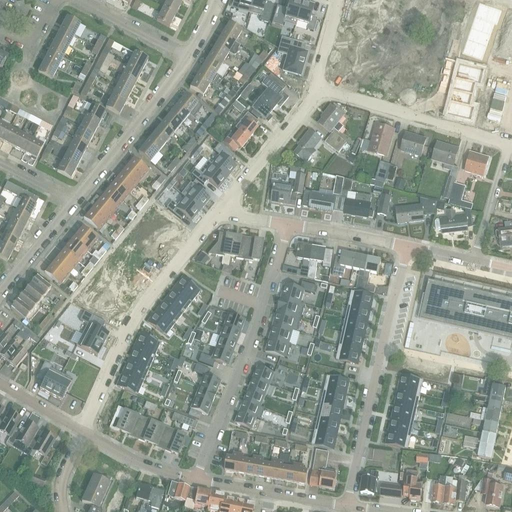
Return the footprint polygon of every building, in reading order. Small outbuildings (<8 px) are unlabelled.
[(142,0),(136,0),(133,5),(138,8),(142,0)] [(172,0),(167,0),(163,10),(175,16),(181,5),(172,0)] [(233,0),(231,9),(238,10),(250,14),(253,0),(233,0)] [(253,0),(250,14),(261,17),(259,21),(269,24),(274,6),(266,3),(266,0),(253,0)] [(277,7),(272,24),(282,27),(283,23),(295,27),(297,22),(296,22),(302,4),(289,0),(287,9),(277,7)] [(359,0),(349,44),(368,49),(379,0),(359,0)] [(431,8),(432,0),(388,0),(388,5),(431,8)] [(302,4),(296,22),(297,22),(308,25),(306,30),(313,32),(317,18),(311,17),(314,7),(302,4)] [(480,4),(475,17),(494,24),(499,10),(480,4)] [(157,21),(169,28),(175,16),(163,10),(157,21)] [(500,10),(496,22),(507,25),(510,13),(500,10)] [(475,17),(471,29),(490,35),(494,24),(475,17)] [(61,29),(74,36),(80,25),(67,18),(61,29)] [(229,23),(228,24),(222,34),(235,42),(242,31),(229,23)] [(74,36),(61,29),(55,40),(69,47),(74,36)] [(471,29),(467,40),(486,47),(490,35),(471,29)] [(235,42),(222,34),(216,45),(229,53),(233,55),(236,55),(238,51),(238,48),(240,45),(235,42)] [(282,38),(280,45),(290,48),(283,71),(300,76),(307,53),(303,52),(305,45),(282,38)] [(69,47),(55,40),(49,51),(63,58),(69,47)] [(100,49),(103,43),(98,40),(95,47),(100,49)] [(109,40),(106,47),(111,49),(114,43),(109,40)] [(467,40),(462,54),(482,60),(486,47),(467,40)] [(209,55),(223,63),(229,53),(216,45),(209,55)] [(100,49),(95,47),(91,53),(96,56),(100,49)] [(63,58),(49,51),(44,61),(57,68),(63,58)] [(0,68),(2,69),(8,57),(0,52),(0,68)] [(129,64),(142,71),(148,60),(134,52),(128,64),(129,64)] [(259,57),(264,60),(268,55),(264,52),(259,57)] [(223,63),(209,55),(203,66),(216,74),(222,78),(229,67),(223,63)] [(101,56),(98,62),(103,65),(106,58),(101,56)] [(254,63),(259,66),(264,60),(259,57),(254,63)] [(109,68),(115,70),(118,62),(112,59),(109,68)] [(38,72),(51,79),(57,68),(44,61),(38,72)] [(98,62),(94,69),(99,71),(103,65),(98,62)] [(84,69),(89,71),(92,65),(87,63),(84,69)] [(129,64),(123,75),(137,82),(142,71),(129,64)] [(459,65),(456,79),(476,84),(480,85),(484,71),(459,65)] [(216,74),(203,66),(197,77),(210,85),(216,74)] [(80,75),(85,78),(89,71),(84,69),(80,75)] [(248,71),(244,76),(248,80),(252,75),(248,71)] [(261,90),(256,96),(258,98),(273,110),(277,106),(280,108),(282,106),(284,103),(289,98),(281,91),(285,87),(280,83),(275,79),(268,73),(261,82),(267,87),(263,92),(261,90)] [(123,75),(117,86),(131,93),(137,82),(123,75)] [(248,80),(244,76),(238,82),(243,86),(248,80)] [(210,85),(197,77),(190,87),(203,95),(210,85)] [(90,78),(86,84),(91,87),(94,81),(90,78)] [(504,91),(507,80),(498,78),(496,89),(504,91)] [(456,79),(453,91),(473,96),(476,84),(456,79)] [(219,81),(214,90),(218,93),(224,84),(219,81)] [(86,84),(83,91),(88,93),(91,87),(86,84)] [(250,84),(245,91),(250,95),(255,88),(250,84)] [(75,85),(72,91),(77,94),(80,87),(75,85)] [(131,93),(117,86),(111,97),(125,104),(131,93)] [(232,90),(228,95),(232,99),(236,94),(232,90)] [(245,91),(241,96),(246,100),(250,95),(245,91)] [(453,91),(450,102),(470,107),(473,96),(453,91)] [(186,95),(178,105),(189,114),(198,105),(197,105),(186,96),(186,95)] [(232,99),(228,95),(223,102),(227,105),(232,99)] [(73,110),(78,99),(73,97),(68,108),(73,110)] [(111,97),(106,109),(114,113),(119,116),(125,104),(111,97)] [(268,117),(273,110),(258,98),(250,107),(265,120),(266,120),(269,122),(271,119),(268,117)] [(245,109),(236,101),(232,106),(242,113),(245,109)] [(450,102),(447,116),(467,121),(472,123),(475,108),(470,107),(450,102)] [(178,105),(170,114),(182,124),(189,114),(178,105)] [(86,117),(100,124),(102,120),(103,120),(106,115),(104,114),(105,113),(92,106),(88,113),(83,110),(81,115),(86,117)] [(330,133),(334,128),(339,133),(344,126),(339,122),(344,116),(331,106),(326,113),(327,114),(319,124),(330,133)] [(17,116),(19,110),(12,107),(9,112),(17,116)] [(69,117),(73,110),(68,108),(64,114),(69,117)] [(24,119),(27,114),(19,110),(17,116),(24,119)] [(243,125),(239,131),(249,139),(258,129),(255,126),(258,122),(248,113),(240,122),(243,125)] [(182,124),(170,114),(162,124),(174,133),(182,124)] [(203,125),(206,121),(198,114),(195,119),(203,125)] [(207,120),(203,126),(207,129),(212,124),(216,118),(212,115),(207,120)] [(86,117),(80,128),(94,135),(100,124),(86,117)] [(31,123),(39,127),(41,122),(34,118),(31,123)] [(41,122),(39,127),(46,131),(49,126),(41,122)] [(0,123),(0,140),(3,142),(10,129),(0,123)] [(64,126),(60,123),(56,130),(61,132),(64,126)] [(154,133),(166,143),(174,133),(162,124),(154,133)] [(203,126),(198,131),(202,135),(207,129),(203,126)] [(386,158),(392,139),(389,138),(392,130),(377,126),(371,144),(376,146),(374,154),(386,158)] [(75,139),(88,146),(94,135),(80,128),(75,139)] [(21,134),(10,129),(3,142),(14,147),(21,134)] [(58,139),(61,132),(56,130),(53,136),(58,139)] [(249,139),(239,131),(234,137),(230,134),(223,142),(234,151),(237,147),(240,150),(249,139)] [(309,154),(321,139),(311,131),(301,143),(303,144),(295,154),(306,163),(312,156),(309,154)] [(333,132),(328,139),(342,149),(347,143),(333,132)] [(166,143),(154,133),(147,143),(158,152),(166,143)] [(14,147),(25,153),(32,140),(21,134),(14,147)] [(213,140),(218,145),(223,139),(218,134),(213,140)] [(421,157),(426,140),(425,140),(425,141),(414,138),(415,137),(406,134),(401,151),(421,157)] [(32,140),(25,153),(36,160),(43,146),(46,142),(41,139),(39,144),(32,140)] [(75,139),(69,150),(82,157),(88,146),(75,139)] [(196,143),(192,139),(188,144),(192,148),(196,143)] [(342,149),(328,139),(325,143),(338,154),(342,149)] [(158,152),(147,143),(139,153),(150,162),(158,152)] [(453,167),(458,150),(437,143),(432,160),(445,164),(443,169),(451,171),(452,167),(453,167)] [(192,148),(188,144),(182,151),(187,154),(192,148)] [(53,148),(48,145),(45,151),(50,154),(53,148)] [(212,165),(211,165),(227,178),(237,167),(230,162),(234,157),(227,152),(219,145),(213,151),(219,156),(212,165)] [(63,161),(77,168),(82,157),(69,150),(63,161)] [(46,161),(50,154),(45,151),(41,158),(46,161)] [(470,153),(464,172),(483,178),(489,159),(470,153)] [(176,158),(172,163),(176,167),(180,162),(176,158)] [(147,171),(141,166),(133,159),(127,167),(135,173),(129,180),(135,185),(147,171)] [(71,180),(77,168),(63,161),(57,173),(71,180)] [(195,170),(191,175),(204,185),(207,181),(218,190),(227,178),(211,165),(212,165),(208,162),(199,173),(195,170)] [(381,162),(375,180),(376,180),(385,183),(386,180),(390,166),(391,165),(381,162)] [(167,170),(171,173),(176,167),(172,163),(167,170)] [(397,168),(390,166),(386,180),(393,183),(397,168)] [(113,176),(111,178),(129,193),(135,185),(129,180),(135,173),(127,167),(117,180),(113,176)] [(293,187),(275,184),(272,202),(295,206),(296,199),(297,194),(302,195),(305,176),(297,175),(295,190),(292,190),(293,187)] [(161,177),(156,182),(152,188),(156,191),(165,180),(161,177)] [(333,196),(341,197),(344,179),(336,177),(333,196)] [(112,185),(109,189),(123,200),(129,193),(111,178),(109,181),(112,185)] [(454,183),(455,180),(449,178),(443,198),(450,200),(454,183)] [(344,179),(341,197),(347,198),(348,192),(350,193),(352,181),(344,179)] [(406,181),(397,179),(394,188),(403,190),(406,181)] [(376,180),(374,187),(383,189),(385,183),(376,180)] [(22,200),(16,211),(30,218),(36,206),(35,206),(39,199),(7,183),(3,190),(22,200)] [(181,194),(181,195),(185,198),(185,197),(201,210),(210,199),(190,183),(181,194)] [(450,200),(448,204),(471,210),(473,204),(461,201),(466,187),(454,183),(450,200)] [(111,215),(123,200),(109,189),(103,196),(110,202),(104,210),(111,215)] [(332,212),(335,199),(312,195),(312,193),(305,191),(302,207),(309,208),(332,212)] [(347,200),(344,214),(368,218),(373,219),(374,212),(369,211),(371,197),(356,194),(350,193),(348,192),(347,198),(347,200)] [(88,206),(87,208),(105,222),(111,215),(104,210),(110,202),(103,196),(92,209),(88,206)] [(386,217),(390,197),(389,197),(382,196),(377,215),(386,217)] [(148,201),(144,197),(140,202),(144,205),(148,201)] [(172,202),(166,208),(181,221),(185,216),(192,222),(201,210),(185,197),(185,198),(177,207),(172,202)] [(438,203),(421,199),(422,206),(419,206),(399,209),(396,209),(398,224),(424,221),(423,216),(435,215),(438,203)] [(144,205),(140,202),(135,208),(140,211),(144,205)] [(152,202),(147,209),(150,211),(155,205),(152,202)] [(8,210),(14,213),(18,206),(12,203),(8,210)] [(98,231),(105,222),(87,208),(84,211),(88,214),(84,220),(98,231)] [(473,227),(471,211),(465,210),(466,216),(455,218),(454,212),(447,213),(448,218),(440,219),(441,220),(436,221),(435,223),(436,231),(438,232),(441,232),(442,234),(468,231),(467,227),(473,227)] [(11,222),(25,229),(30,218),(16,211),(11,222)] [(136,216),(136,215),(132,212),(127,217),(132,221),(136,216)] [(138,220),(141,222),(147,216),(144,213),(138,220)] [(168,215),(161,224),(175,236),(182,227),(168,215)] [(141,222),(138,220),(133,226),(136,229),(141,222)] [(11,222),(5,233),(19,240),(25,229),(11,222)] [(497,238),(498,239),(499,239),(500,248),(511,246),(511,222),(505,224),(506,229),(498,230),(498,231),(497,232),(496,233),(497,238)] [(161,224),(154,232),(168,244),(175,236),(161,224)] [(124,230),(120,227),(116,231),(120,235),(124,230)] [(78,249),(84,254),(96,239),(82,228),(76,235),(84,241),(78,249)] [(124,237),(128,239),(133,233),(130,230),(124,237)] [(120,235),(116,231),(111,238),(115,241),(120,235)] [(154,232),(147,241),(161,253),(168,244),(154,232)] [(19,240),(5,233),(0,242),(0,243),(13,251),(19,240)] [(230,257),(233,237),(228,237),(228,235),(221,233),(221,234),(219,234),(217,243),(208,255),(220,257),(225,258),(225,256),(230,257)] [(262,256),(270,257),(272,235),(264,234),(262,256)] [(84,241),(76,235),(64,250),(78,262),(84,254),(78,249),(84,241)] [(239,238),(233,237),(230,257),(236,258),(235,260),(240,260),(244,261),(244,260),(248,238),(246,238),(239,236),(239,238)] [(128,239),(124,237),(119,243),(122,246),(128,239)] [(250,238),(248,238),(244,260),(244,261),(249,261),(249,262),(253,263),(253,261),(259,262),(262,242),(257,241),(257,239),(250,238)] [(147,241),(140,249),(155,261),(161,253),(147,241)] [(0,258),(7,262),(13,251),(0,243),(0,258)] [(99,261),(102,258),(110,248),(105,245),(97,254),(95,252),(92,255),(99,261)] [(299,246),(297,260),(304,261),(303,267),(302,266),(301,271),(298,271),(297,276),(307,279),(312,248),(299,246)] [(111,254),(114,256),(119,250),(116,247),(111,254)] [(312,248),(307,279),(315,281),(315,276),(317,269),(316,269),(316,263),(323,264),(323,268),(329,269),(331,257),(325,256),(326,250),(312,248)] [(140,249),(133,258),(148,270),(155,261),(140,249)] [(78,262),(64,250),(52,265),(59,271),(65,264),(72,269),(78,262)] [(209,259),(202,253),(195,261),(204,265),(209,259)] [(345,268),(353,270),(356,256),(343,253),(342,259),(336,258),(332,276),(343,278),(345,268)] [(114,256),(111,254),(105,260),(108,263),(114,256)] [(356,290),(361,291),(364,278),(365,272),(368,258),(356,256),(353,270),(360,271),(356,290)] [(133,258),(126,267),(141,278),(148,270),(133,258)] [(368,258),(365,272),(364,278),(361,291),(374,294),(375,287),(368,286),(370,273),(378,275),(381,261),(368,258)] [(90,272),(94,267),(90,263),(86,268),(90,272)] [(59,271),(52,265),(45,274),(59,285),(72,269),(65,264),(59,271)] [(392,265),(386,264),(384,276),(390,277),(392,265)] [(126,267),(119,275),(134,287),(141,278),(126,267)] [(90,272),(86,268),(81,274),(85,278),(90,272)] [(30,285),(44,297),(51,289),(34,275),(32,278),(35,280),(30,285)] [(177,286),(174,290),(192,303),(200,292),(183,278),(177,286)] [(511,300),(429,281),(420,320),(511,341),(511,300)] [(38,305),(44,297),(30,285),(28,283),(25,286),(28,288),(24,293),(38,305)] [(315,295),(317,287),(303,283),(301,289),(285,285),(281,299),(301,304),(304,292),(311,294),(315,295)] [(69,289),(73,293),(78,287),(73,284),(69,289)] [(174,290),(165,301),(183,314),(192,303),(174,290)] [(32,313),(38,305),(24,293),(21,291),(19,293),(22,296),(18,301),(17,301),(32,313)] [(352,292),(348,306),(370,311),(373,297),(352,292)] [(25,321),(32,313),(17,301),(18,301),(15,299),(12,301),(15,304),(11,309),(25,321)] [(281,299),(277,312),(301,319),(305,305),(301,304),(281,299)] [(61,301),(56,306),(59,309),(64,304),(61,301)] [(165,301),(157,312),(174,325),(183,314),(165,301)] [(48,309),(55,315),(59,309),(56,306),(52,304),(48,309)] [(345,320),(367,325),(370,311),(348,306),(345,320)] [(84,312),(80,321),(88,325),(82,335),(103,347),(109,335),(101,331),(105,323),(84,312)] [(157,312),(148,323),(166,337),(174,325),(157,312)] [(297,333),(301,319),(277,312),(273,325),(293,331),(297,333)] [(241,332),(245,321),(228,314),(224,326),(241,332)] [(48,317),(43,322),(47,325),(51,320),(48,317)] [(345,320),(342,333),(364,338),(367,325),(345,320)] [(47,325),(43,322),(38,328),(42,331),(47,325)] [(15,326),(20,331),(23,328),(18,323),(15,326)] [(273,325),(269,339),(289,345),(289,344),(293,331),(273,325)] [(219,337),(236,344),(241,332),(224,326),(219,337)] [(31,334),(29,332),(23,328),(20,331),(25,335),(22,338),(26,341),(31,334)] [(197,330),(195,335),(193,340),(200,343),(203,333),(197,330)] [(361,352),(364,338),(342,333),(339,347),(361,352)] [(82,335),(76,346),(97,358),(103,347),(82,335)] [(140,335),(134,348),(155,357),(160,344),(140,335)] [(236,344),(219,337),(213,335),(209,346),(215,349),(232,355),(236,344)] [(0,355),(11,342),(3,336),(0,339),(0,355)] [(39,341),(34,336),(31,340),(36,344),(39,341)] [(291,345),(289,344),(289,345),(269,339),(267,345),(265,353),(284,358),(287,359),(291,345)] [(0,360),(2,358),(7,363),(19,349),(11,342),(0,355),(0,360)] [(361,352),(339,347),(336,361),(358,366),(361,352)] [(134,348),(129,361),(149,370),(152,362),(155,357),(134,348)] [(27,356),(19,349),(7,363),(5,366),(7,368),(10,365),(16,370),(27,356)] [(210,367),(213,368),(215,362),(228,367),(232,355),(215,349),(212,359),(201,355),(198,362),(210,367)] [(167,363),(168,363),(177,367),(179,361),(169,357),(167,363)] [(180,358),(177,367),(181,369),(185,360),(180,358)] [(129,361),(123,374),(143,383),(149,370),(129,361)] [(168,363),(166,369),(174,372),(177,367),(168,363)] [(196,365),(194,373),(204,377),(199,387),(216,393),(221,382),(209,377),(211,371),(196,365)] [(270,385),(274,374),(258,367),(253,379),(270,385)] [(50,369),(39,390),(51,396),(62,375),(50,369)] [(123,374),(117,387),(138,396),(143,383),(123,374)] [(62,375),(51,396),(62,402),(73,381),(62,375)] [(327,377),(324,391),(346,396),(349,382),(327,377)] [(400,390),(421,395),(424,381),(403,377),(400,390)] [(248,390),(265,397),(270,385),(253,379),(248,390)] [(481,391),(480,396),(485,397),(491,398),(503,400),(506,389),(501,388),(502,382),(489,379),(486,392),(481,391)] [(216,393),(199,387),(195,398),(212,405),(216,393)] [(248,390),(244,401),(261,408),(261,407),(264,399),(265,397),(248,390)] [(396,404),(418,409),(421,395),(400,390),(396,404)] [(343,409),(346,396),(324,391),(321,405),(343,409)] [(489,410),(501,413),(503,400),(491,398),(485,397),(480,396),(474,395),(473,400),(490,404),(489,410)] [(162,407),(164,401),(156,398),(153,404),(162,407)] [(212,405),(195,398),(190,410),(201,414),(207,416),(212,405)] [(166,401),(164,406),(171,409),(173,403),(166,401)] [(256,419),(260,421),(265,409),(261,407),(261,408),(244,401),(240,412),(256,419)] [(149,411),(152,405),(146,402),(144,409),(149,411)] [(393,418),(415,422),(418,409),(396,404),(393,418)] [(155,413),(158,407),(152,405),(149,411),(155,413)] [(343,409),(321,405),(318,418),(340,423),(343,409)] [(124,433),(131,415),(126,412),(127,411),(123,409),(122,409),(118,407),(109,428),(111,429),(111,430),(118,432),(119,431),(124,433)] [(499,425),(501,413),(489,410),(483,409),(482,416),(471,414),(470,419),(474,420),(481,421),(486,422),(499,425)] [(201,414),(190,410),(188,416),(198,420),(201,414)] [(252,430),(256,419),(240,412),(235,424),(252,430)] [(0,427),(0,431),(10,437),(6,444),(12,447),(16,441),(19,434),(14,431),(21,420),(9,413),(2,424),(0,427)] [(136,417),(131,415),(124,433),(129,435),(128,437),(135,439),(136,440),(145,419),(141,417),(137,415),(136,417)] [(198,423),(178,415),(175,422),(195,430),(198,423)] [(318,418),(315,432),(337,437),(340,423),(318,418)] [(393,418),(390,431),(412,436),(415,422),(393,418)] [(149,420),(145,419),(136,440),(138,440),(138,441),(144,444),(145,442),(150,444),(158,426),(153,424),(154,422),(149,420)] [(496,437),(499,425),(486,422),(484,434),(496,437)] [(37,444),(36,444),(31,441),(38,430),(26,423),(19,434),(16,441),(27,448),(24,454),(29,457),(33,451),(37,444)] [(453,423),(451,434),(460,435),(461,424),(453,423)] [(163,428),(158,426),(150,444),(155,446),(154,448),(161,451),(161,450),(163,451),(172,430),(168,428),(164,426),(163,428)] [(176,432),(172,430),(163,451),(164,451),(164,452),(171,455),(172,453),(177,455),(181,446),(183,447),(187,438),(179,435),(180,433),(176,431),(176,432)] [(409,450),(412,436),(390,431),(387,445),(409,450)] [(333,451),(337,437),(315,432),(312,446),(333,451)] [(32,459),(36,453),(45,458),(41,464),(46,468),(54,455),(49,452),(55,440),(43,433),(36,444),(37,444),(33,451),(29,457),(32,459)] [(494,449),(496,437),(484,434),(482,441),(477,440),(465,438),(464,443),(494,449)] [(450,436),(447,449),(453,450),(456,438),(450,436)] [(448,441),(442,440),(439,451),(445,453),(448,441)] [(491,461),(494,449),(464,443),(463,448),(475,450),(475,449),(480,451),(479,458),(491,461)] [(316,451),(310,487),(319,489),(334,492),(337,476),(338,473),(325,471),(324,474),(322,473),(323,469),(326,469),(329,453),(317,451),(316,451)] [(225,471),(235,473),(239,454),(233,453),(233,458),(227,457),(225,471)] [(235,473),(245,475),(248,461),(243,460),(244,455),(239,454),(235,473)] [(245,475),(255,477),(259,458),(254,457),(253,462),(248,461),(245,475)] [(255,477),(265,478),(268,465),(263,464),(264,459),(259,458),(255,477)] [(457,460),(451,472),(456,474),(461,462),(457,460)] [(265,478),(276,480),(279,461),(274,461),(273,465),(268,465),(265,478)] [(276,480),(286,482),(288,468),(283,467),(284,462),(279,461),(276,480)] [(286,482),(296,484),(299,465),(294,464),(293,469),(288,468),(286,482)] [(299,465),(296,484),(306,486),(308,472),(303,471),(304,466),(299,465)] [(418,473),(407,471),(404,498),(410,499),(410,501),(411,501),(411,502),(416,502),(416,501),(420,502),(422,486),(417,486),(418,473)] [(377,482),(378,473),(369,472),(369,475),(364,474),(364,478),(363,478),(361,494),(374,496),(376,481),(377,482)] [(30,483),(40,488),(42,489),(46,481),(33,476),(30,483)] [(82,503),(90,506),(92,507),(89,511),(101,511),(98,509),(110,484),(93,477),(82,503)] [(431,503),(443,505),(447,479),(441,478),(440,487),(434,487),(434,482),(428,482),(426,502),(431,502),(431,503)] [(447,479),(443,505),(455,506),(455,502),(464,504),(467,484),(453,482),(454,480),(447,479)] [(500,509),(503,489),(493,487),(493,483),(483,482),(481,493),(488,494),(486,507),(500,509)] [(187,497),(190,488),(189,488),(171,483),(167,496),(169,496),(169,498),(185,502),(185,503),(186,499),(187,497)] [(387,497),(389,486),(381,485),(380,496),(387,497)] [(139,511),(145,511),(152,490),(140,486),(136,500),(143,502),(142,507),(141,507),(139,511)] [(396,487),(389,486),(387,497),(395,498),(396,487)] [(403,488),(396,487),(395,498),(402,499),(403,488)] [(197,490),(190,488),(187,497),(195,499),(193,509),(200,509),(201,507),(207,508),(210,493),(197,490)] [(158,511),(164,493),(152,490),(145,511),(150,511),(151,510),(158,511)] [(15,493),(5,503),(10,507),(19,497),(15,493)] [(208,511),(215,511),(220,511),(223,498),(224,495),(215,494),(211,493),(210,493),(207,508),(208,508),(208,511)] [(223,498),(220,511),(230,511),(233,500),(227,499),(227,500),(223,499),(223,498)] [(241,511),(243,502),(237,501),(237,502),(233,501),(233,500),(230,511),(241,511)] [(243,502),(241,511),(252,511),(254,504),(247,503),(247,504),(245,503),(243,503),(243,502)] [(0,511),(4,511),(10,507),(5,503),(0,508),(0,511)]
